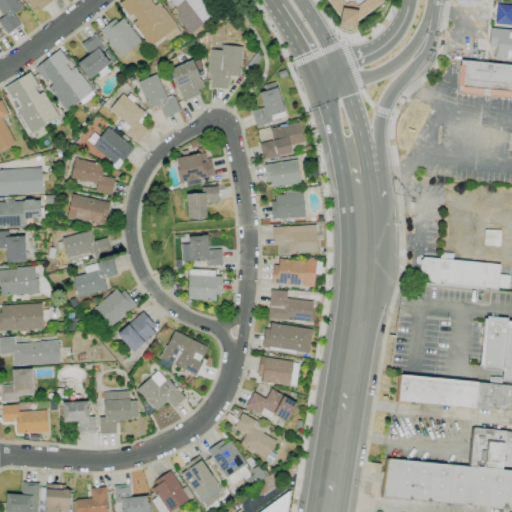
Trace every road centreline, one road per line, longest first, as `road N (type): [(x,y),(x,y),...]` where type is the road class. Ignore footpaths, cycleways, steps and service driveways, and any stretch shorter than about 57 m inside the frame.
road 1 (residential): [(196,322),(229,325),(244,311),(246,207),(220,121),(171,138),(151,160),(132,214),(143,268),(164,300),(196,322)]
road 2 (primary): [(355,177),(360,272),(327,511)]
road 3 (residential): [(233,355),(226,385),(184,440),(143,457),(0,456)]
road 4 (primary): [(355,177),(389,94),(426,52),(432,8)]
road 5 (residential): [(100,0),(0,73)]
road 6 (secondary): [(344,85),(405,54),(432,8)]
